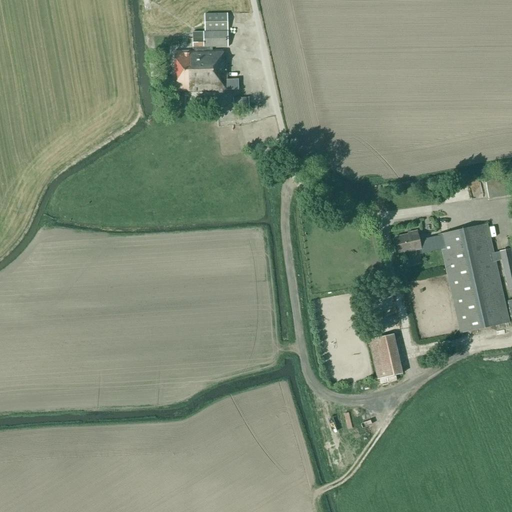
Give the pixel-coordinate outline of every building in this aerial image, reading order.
[(227,14),(204,14),(205,30),(228,30),(227,14)] [(175,91),(225,91),(238,90),(238,80),(227,80),(226,60),(223,60),(223,51),(213,51),(213,47),(228,47),(228,32),(192,32),(192,51),(174,51),(175,91)] [(216,108),(216,92),(183,93),(183,96),(175,96),(175,103),(183,103),(183,107),(216,108)] [(233,98),(234,113),(249,112),(248,97),(233,98)] [(511,176),(485,181),(488,199),(511,195),(511,176)] [(442,235),(425,239),(426,240),(419,242),(416,231),(408,233),(408,234),(395,237),(399,254),(420,249),(421,254),(441,249),(460,333),(509,322),(502,291),(497,270),(503,269),(507,290),(511,288),(511,259),(510,252),(511,252),(511,238),(507,240),(509,250),(493,253),(487,224),(442,234),(442,235)] [(393,335),(369,340),(378,380),(402,375),(393,335)]
